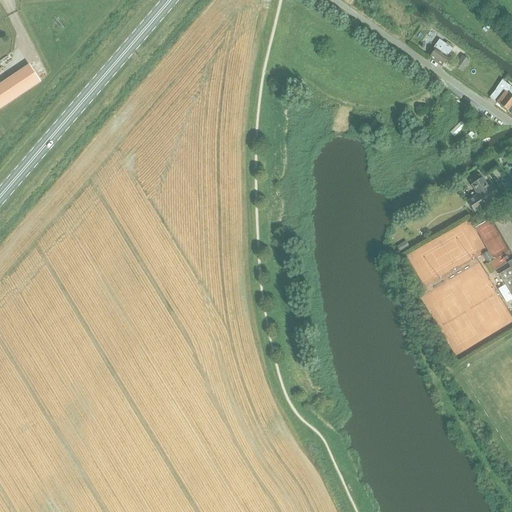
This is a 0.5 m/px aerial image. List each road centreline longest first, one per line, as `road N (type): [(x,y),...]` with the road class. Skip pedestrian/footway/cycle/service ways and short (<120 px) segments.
road 1 (secondary): [(0,195),(169,0)]
road 2 (residential): [(511,122),(333,0)]
